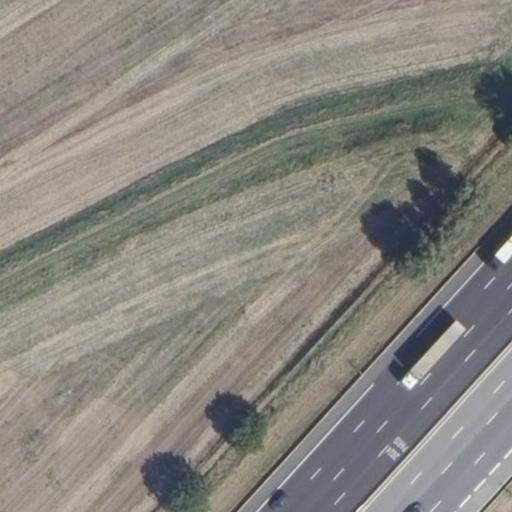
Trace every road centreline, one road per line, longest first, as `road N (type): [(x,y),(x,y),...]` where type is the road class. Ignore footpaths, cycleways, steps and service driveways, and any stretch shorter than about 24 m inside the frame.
road 1 (motorway): [(511,284),(304,511)]
road 2 (motorway): [(418,511),(511,409)]
